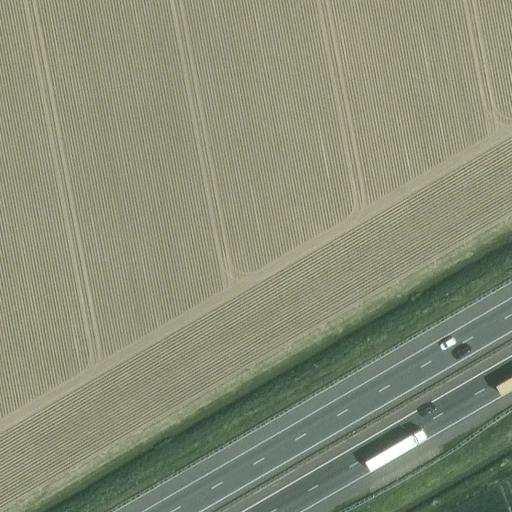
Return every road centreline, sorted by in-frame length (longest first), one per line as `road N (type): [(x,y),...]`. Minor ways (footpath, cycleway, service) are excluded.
road 1 (motorway): [(511,316),(174,511)]
road 2 (motorway): [(275,511),(511,374)]
